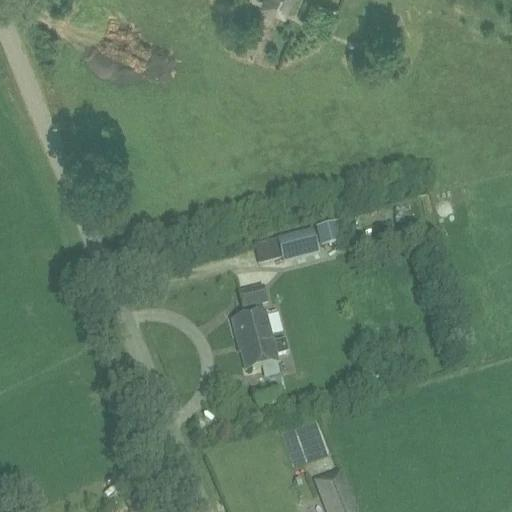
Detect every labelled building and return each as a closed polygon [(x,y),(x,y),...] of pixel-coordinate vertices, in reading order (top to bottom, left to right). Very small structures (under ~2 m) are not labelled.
[(266,0),(264,6),(283,14),(289,0),(266,0)] [(284,266),(319,257),(313,231),(278,240),(284,266)] [(262,316),(260,308),(266,307),(262,291),(239,296),(243,312),(245,312),(247,320),(232,324),(233,328),(232,330),(234,338),(236,340),(245,374),(277,366),(275,357),(287,354),(284,343),(272,346),(264,316),(262,316)] [(259,412),(281,405),(276,389),(254,396),(259,412)] [(352,511),(339,476),(317,485),(327,511),(352,511)]
